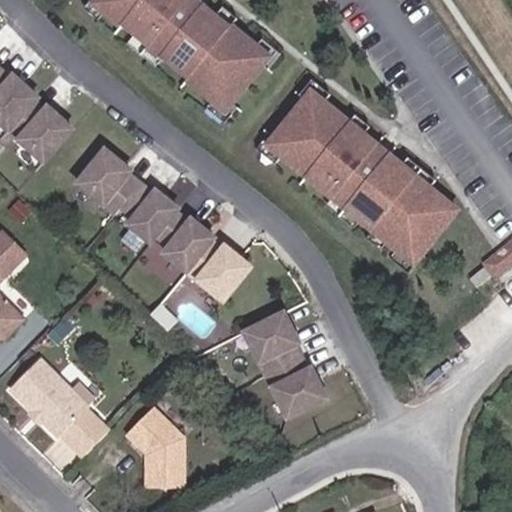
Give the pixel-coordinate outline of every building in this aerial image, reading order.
[(232,111),(273,58),(235,28),(221,16),(208,6),(209,5),(202,0),(102,0),(99,4),(138,36),(166,58),(232,111)] [(235,28),(241,20),(227,8),(221,16),(235,28)] [(166,58),(138,36),(132,43),(160,66),(166,58)] [(41,103),(44,100),(31,89),(28,92),(16,82),(6,72),(0,78),(0,119),(15,132),(41,103)] [(28,92),(31,89),(19,79),(16,82),(28,92)] [(355,123),(316,93),(275,145),(324,185),(352,207),(365,218),(379,229),(393,240),(396,235),(411,247),(446,203),(431,192),(435,187),(425,180),(394,155),(368,134),(355,123)] [(50,164),(79,132),(66,120),(63,123),(51,113),(41,103),(15,132),(50,164)] [(63,123),(66,120),(54,110),(51,113),(63,123)] [(374,127),(361,116),(355,123),(368,134),(374,127)] [(431,172),(400,147),(394,155),(425,180),(431,172)] [(122,217),(146,186),(134,176),(121,166),(124,163),(111,152),(84,186),(122,217)] [(121,166),(134,176),(136,173),(124,163),(121,166)] [(352,207),(324,185),(318,193),(346,215),(352,207)] [(181,214),(184,211),(162,193),(159,196),(146,186),(122,217),(157,245),(181,214)] [(446,203),(449,199),(435,187),(431,192),(446,203)] [(218,243),(220,240),(197,222),(195,225),(181,214),(157,245),(193,274),(218,243)] [(373,236),(379,229),(365,218),(359,226),(373,236)] [(411,247),(396,235),(393,240),(407,251),(411,247)] [(229,252),(218,243),(193,274),(230,304),(257,270),(244,259),(241,262),(229,252)] [(503,276),(511,268),(511,247),(493,264),(503,276)] [(34,258),(24,248),(15,256),(26,267),(34,258)] [(241,262),(244,259),(231,249),(229,252),(241,262)] [(0,341),(11,342),(30,323),(12,304),(24,292),(0,267),(0,341)] [(484,287),(498,276),(491,268),(477,280),(484,287)] [(177,323),(164,310),(157,320),(169,331),(177,323)] [(290,316),(252,335),(273,378),(308,360),(302,348),(295,334),(298,332),(290,316)] [(305,346),(298,332),(295,334),(302,348),(305,346)] [(94,412),(95,410),(47,362),(18,392),(65,440),(68,438),(89,460),(116,434),(94,412)] [(318,371),(314,373),(321,387),(325,385),(318,371)] [(187,437),(161,411),(134,437),(150,454),(155,454),(157,456),(157,468),(153,469),(155,487),(191,485),(187,437)] [(297,450),(306,444),(300,435),(291,441),(297,450)]
